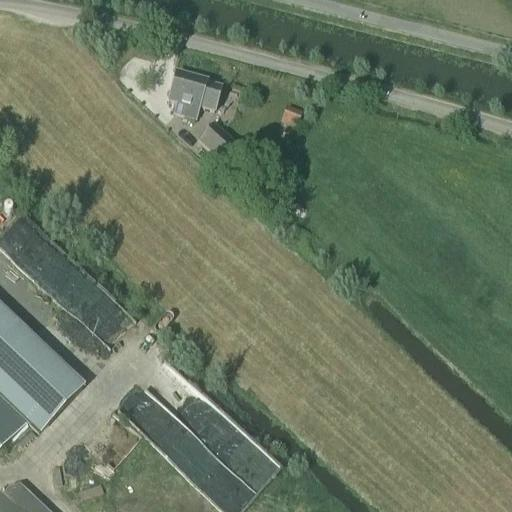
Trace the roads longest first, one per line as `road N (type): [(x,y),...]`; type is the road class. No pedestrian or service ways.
road 1 (unclassified): [(0,4),(194,43),(511,130)]
road 2 (unclassified): [(306,0),(511,52)]
